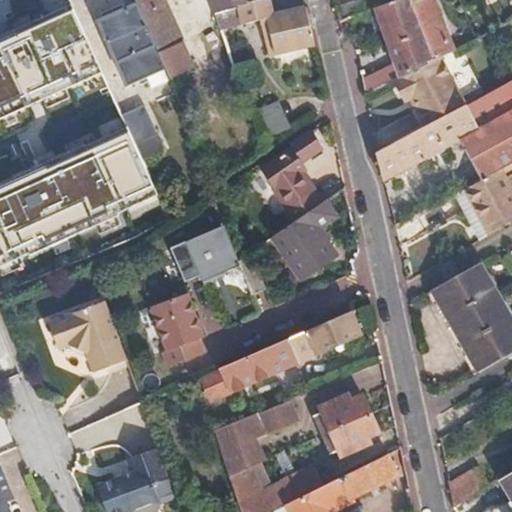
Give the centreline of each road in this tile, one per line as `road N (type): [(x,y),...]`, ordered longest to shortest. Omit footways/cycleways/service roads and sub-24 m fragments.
road 1 (unclassified): [(429,511),(317,0)]
road 2 (residential): [(68,511),(19,397)]
